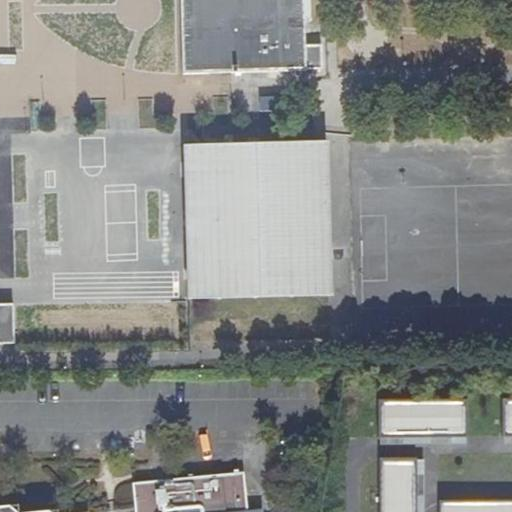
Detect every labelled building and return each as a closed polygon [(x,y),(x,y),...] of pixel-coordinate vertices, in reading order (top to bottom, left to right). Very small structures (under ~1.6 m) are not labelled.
[(511,0),(176,0),(179,75),(231,74),(303,72),(302,45),(301,0),(511,0)] [(321,45),(302,45),(303,72),(322,71),(321,45)] [(234,145),(181,146),(185,299),(327,297),(323,142),(234,145)] [(0,342),(9,342),(9,303),(0,303),(0,342)] [(511,435),(511,401),(500,401),(500,436),(511,435)] [(467,402),(381,403),(381,436),(467,435),(467,402)] [(416,511),(417,460),(382,460),(381,511),(416,511)] [(246,511),(243,473),(132,484),(133,511),(56,511),(57,511),(45,511),(246,511)] [(511,511),(511,502),(440,503),(439,511),(511,511)]
